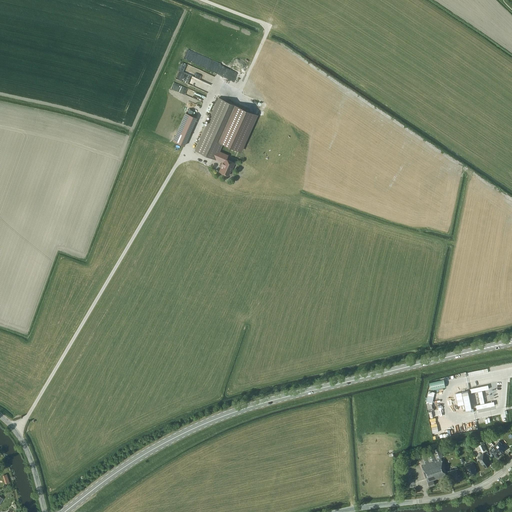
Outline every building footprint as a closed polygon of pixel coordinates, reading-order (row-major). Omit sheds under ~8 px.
[(194,62),(198,53),(191,49),(187,59),(194,62)] [(197,77),(201,69),(184,62),(177,78),(186,82),(190,74),(197,77)] [(192,97),(195,91),(175,81),(172,87),(192,97)] [(257,114),(219,98),(195,150),(215,159),(216,157),(223,160),(220,167),(221,168),(219,171),(225,174),(225,175),(227,176),(229,175),(230,173),(229,172),(232,167),(232,168),(235,163),(226,159),(228,155),(219,151),(223,143),(240,151),(257,114)] [(185,113),(173,141),(184,146),(196,118),(185,113)] [(444,380),(429,383),(431,390),(445,387),(444,380)] [(435,392),(429,391),(426,403),(432,404),(435,392)] [(472,409),(468,391),(462,392),(466,410),(472,409)] [(464,404),(461,392),(456,394),(458,406),(464,404)] [(494,445),(501,453),(502,452),(506,449),(501,444),(502,444),(499,441),(494,445)] [(500,454),(501,453),(494,445),(489,450),(492,453),(492,452),(497,457),(500,454)] [(443,456),(440,446),(418,453),(418,452),(408,456),(410,461),(420,458),(422,464),(443,456)] [(486,457),(484,453),(477,457),(482,464),(483,464),(485,467),(490,464),(487,460),(488,460),(486,457)] [(451,477),(453,482),(462,479),(458,468),(452,470),(446,472),(441,458),(422,465),(428,482),(447,475),(449,474),(450,477),(451,477)] [(476,468),(473,462),(465,465),(467,472),(468,472),(470,475),(472,474),(477,473),(475,469),(476,468)]
